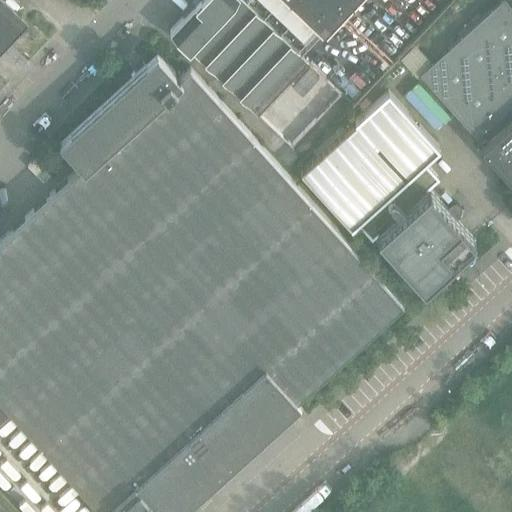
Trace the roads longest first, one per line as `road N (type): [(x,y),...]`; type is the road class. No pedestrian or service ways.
road 1 (unclassified): [(261,511),(511,284)]
road 2 (unclassified): [(0,121),(117,0)]
